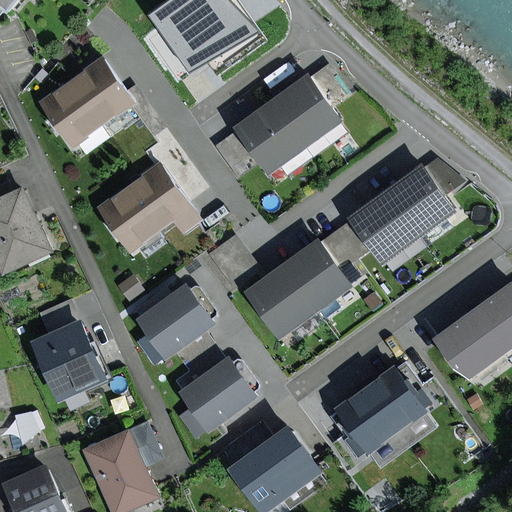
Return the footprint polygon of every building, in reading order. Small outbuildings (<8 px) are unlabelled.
[(0,0),(0,2),(10,12),(21,0),(0,0)] [(170,0),(150,15),(187,73),(257,33),(227,0),(170,0)] [(61,92),(45,103),(75,145),(136,101),(106,60),(91,71),(61,92)] [(43,69),(36,77),(42,82),(49,74),(43,69)] [(335,69),(315,83),(333,107),(352,93),(335,69)] [(264,158),(273,170),(343,120),(333,107),(315,83),(311,77),(286,95),(265,110),(241,127),(245,133),(264,158)] [(242,118),(252,110),(244,100),(234,108),(242,118)] [(264,158),(245,133),(221,150),(240,175),(264,158)] [(444,162),(428,172),(445,195),(465,181),(444,162)] [(119,198),(103,209),(133,249),(194,206),(165,165),(148,177),(119,198)] [(378,201),(355,218),(358,223),(375,246),(386,260),(456,210),(445,195),(428,172),(425,167),(402,184),(378,201)] [(0,184),(0,201),(17,194),(10,180),(0,184)] [(0,201),(0,258),(5,270),(51,249),(24,190),(17,194),(0,201)] [(358,223),(325,247),(342,270),(375,246),(358,223)] [(235,288),(257,273),(233,238),(211,253),(235,288)] [(282,335),(352,285),(342,270),(325,247),(321,242),(300,257),(275,276),(251,293),(282,335)] [(133,278),(121,287),(129,298),(141,290),(133,278)] [(467,318),(439,338),(469,379),(511,348),(511,285),(492,300),(467,318)] [(190,288),(146,320),(170,354),(214,322),(190,288)] [(375,293),(366,300),(373,309),(383,302),(375,293)] [(48,338),(33,345),(57,397),(105,376),(81,324),(48,338)] [(232,360),(187,393),(211,427),(256,395),(232,360)] [(364,392),(337,411),(366,453),(431,408),(402,366),(374,385),(364,392)] [(291,431),(238,469),(266,507),(319,469),(291,431)] [(130,432),(89,450),(117,511),(122,511),(159,496),(144,462),(130,432)] [(67,511),(49,469),(11,485),(21,510),(16,511),(67,511)]
